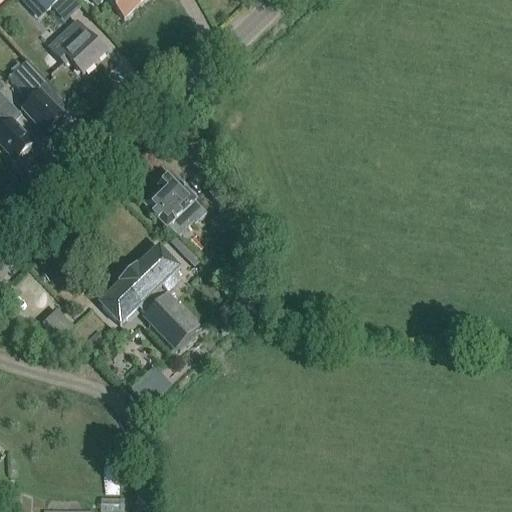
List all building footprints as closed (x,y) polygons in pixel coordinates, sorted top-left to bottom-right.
[(33,0),(47,14),(61,0),(33,0)] [(105,0),(105,1),(125,21),(144,0),(105,0)] [(82,78),(106,56),(88,37),(88,38),(76,25),(49,51),(65,68),(69,64),(82,78)] [(64,117),(43,94),(50,88),(27,64),(8,82),(21,96),(20,113),(44,138),(48,135),(51,134),(55,131),(55,126),(64,117)] [(33,147),(14,126),(11,123),(9,124),(0,114),(0,111),(8,105),(0,96),(0,148),(2,148),(13,161),(16,163),(21,158),(23,156),(26,156),(31,152),(31,149),(33,147)] [(172,179),(159,191),(160,193),(144,208),(164,230),(166,228),(178,240),(192,227),(194,228),(206,217),(194,205),(196,204),(172,179)] [(223,184),(209,198),(224,214),(227,218),(216,229),(214,231),(239,257),(255,241),(244,229),(250,222),(238,210),(239,210),(240,208),(243,205),(223,184)] [(119,287),(98,308),(119,329),(138,311),(146,319),(143,322),(174,354),(198,331),(167,299),(166,300),(158,292),(161,289),(168,296),(181,283),(174,276),(179,272),(158,250),(137,270),(136,269),(118,286),(119,287)] [(49,353),(57,345),(41,328),(33,336),(49,353)] [(144,379),(157,392),(168,382),(155,369),(144,379)] [(105,478),(105,491),(120,491),(121,478),(105,478)]
